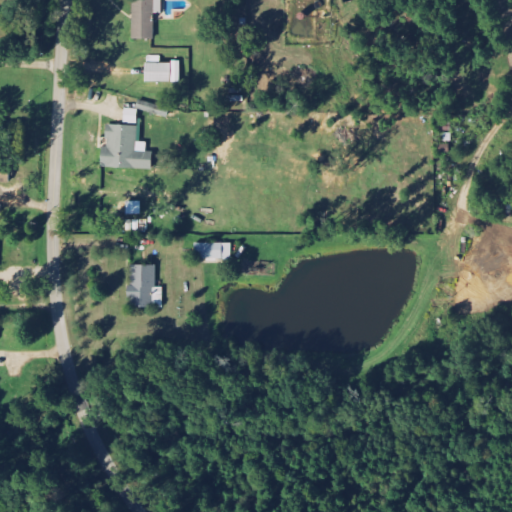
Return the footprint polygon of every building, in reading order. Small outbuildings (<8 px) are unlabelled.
[(135,0),(133,40),(154,40),(155,14),(165,14),(165,1),(135,0)] [(147,83),(181,83),(181,63),(161,63),(161,57),(147,57),(147,83)] [(137,110),(169,118),(171,109),(140,101),(137,110)] [(125,123),(137,125),(139,111),(127,110),(125,123)] [(154,170),(154,153),(138,152),(139,127),(108,126),(107,147),(103,147),(103,169),(154,170)] [(0,173),(0,183),(10,184),(11,175),(0,173)] [(127,215),(142,216),(143,203),(128,202),(127,215)] [(233,244),(197,244),(196,261),(233,261),(233,244)] [(158,266),(131,266),(131,309),(155,309),(155,296),(164,296),(164,288),(157,288),(158,266)]
